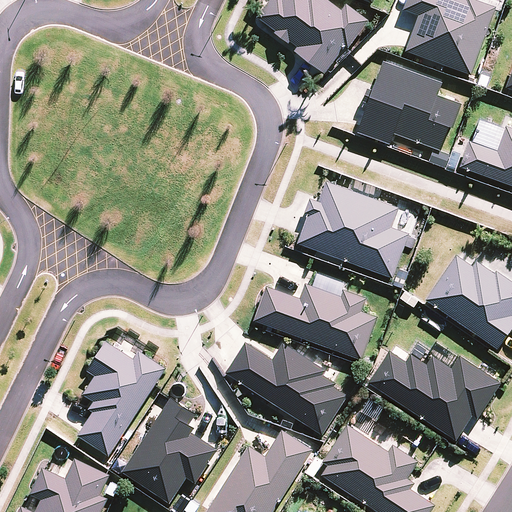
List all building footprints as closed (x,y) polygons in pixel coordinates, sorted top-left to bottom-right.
[(269,0),(256,19),(274,32),(272,34),(287,45),(289,43),(296,48),(293,53),(324,75),(343,49),(346,51),(367,22),(345,5),(340,11),(324,0),(269,0)] [(404,53),(470,77),(495,9),(469,0),(467,0),(466,3),(458,0),(405,0),(402,12),(417,17),(404,53)] [(393,135),(438,152),(443,141),(446,142),(460,106),(436,97),(440,85),(382,63),(356,135),(388,147),(393,135)] [(459,169),(511,188),(511,130),(505,128),(496,152),(468,142),(459,169)] [(448,157),(431,151),(427,162),(444,168),(448,157)] [(445,169),(453,172),(459,158),(451,155),(445,169)] [(307,216),(296,245),(391,280),(408,235),(390,228),(397,209),(325,183),(318,203),(309,200),(304,215),(307,216)] [(455,256),(424,301),(496,350),(511,326),(511,283),(495,272),(493,275),(475,262),(472,268),(455,256)] [(407,274),(398,270),(392,286),(401,290),(407,274)] [(265,288),(252,322),(360,361),(376,319),(360,313),(365,300),(342,292),(340,298),(305,285),(299,300),(265,288)] [(384,338),(394,342),(397,333),(387,330),(384,338)] [(108,457),(165,370),(138,352),(132,361),(105,343),(85,372),(93,377),(81,395),(93,403),(88,411),(92,413),(77,436),(108,457)] [(226,375),(321,436),(346,397),(333,388),(335,385),(321,376),(324,371),(282,345),(272,361),(245,344),(226,375)] [(388,353),(367,385),(454,442),(470,416),(476,420),(499,384),(459,357),(451,370),(431,357),(425,367),(409,356),(405,363),(388,353)] [(122,473),(169,504),(185,479),(194,484),(216,450),(190,433),(193,429),(187,425),(194,415),(171,399),(169,402),(122,473)] [(327,467),(321,477),(375,511),(429,511),(434,506),(409,490),(413,484),(406,479),(417,462),(391,446),(387,453),(346,426),(322,463),(327,467)] [(272,511),(312,450),(282,431),(264,458),(248,448),(206,511),(272,511)] [(101,511),(107,500),(99,496),(109,476),(74,460),(65,480),(42,469),(29,496),(40,501),(34,511),(31,511),(20,507),(18,511),(101,511)]
